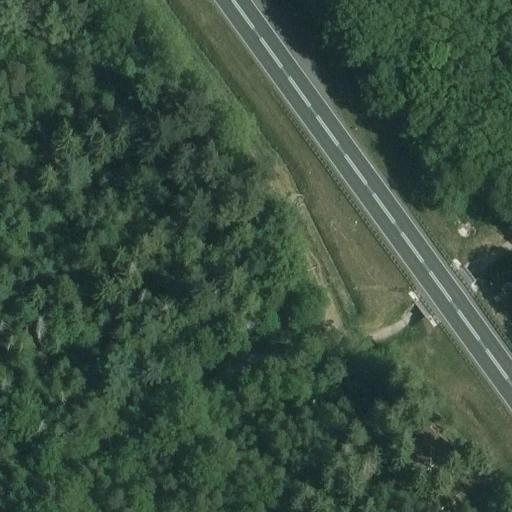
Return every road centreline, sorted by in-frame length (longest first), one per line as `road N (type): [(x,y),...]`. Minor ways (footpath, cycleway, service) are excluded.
road 1 (trunk): [(511,387),(231,0)]
road 2 (track): [(338,344),(285,216),(138,0)]
road 3 (track): [(34,511),(233,370),(338,344)]
road 4 (track): [(338,344),(397,329),(511,244)]
